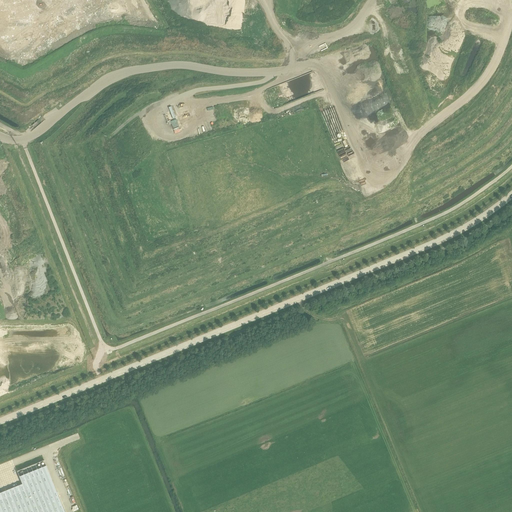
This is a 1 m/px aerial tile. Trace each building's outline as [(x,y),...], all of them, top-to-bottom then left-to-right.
[(39,10),(41,10),(40,8),(32,9),(34,16),(40,14),(39,10)] [(1,22),(4,34),(7,34),(12,33),(13,33),(24,30),(23,30),(23,25),(21,25),(21,26),(18,13),(11,13),(10,14),(7,14),(1,15),(1,22)] [(17,35),(14,37),(17,41),(26,35),(25,33),(19,37),(17,35)] [(43,57),(35,63),(38,68),(47,61),(43,57)] [(51,82),(58,79),(56,75),(46,80),(48,85),(52,83),(51,82)] [(10,98),(3,102),(6,106),(13,102),(10,98)] [(0,511),(65,511),(57,492),(53,494),(50,486),(41,490),(33,471),(19,477),(22,484),(0,493),(0,511)]
